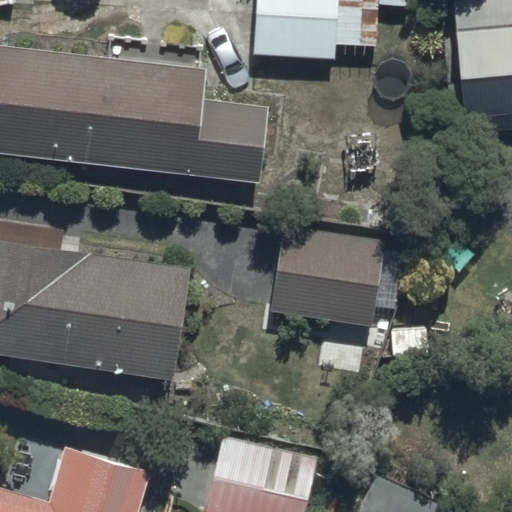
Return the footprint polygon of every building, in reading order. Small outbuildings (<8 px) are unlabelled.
[(254,0),(253,63),(316,63),(316,67),(334,67),(334,53),(376,53),(376,0),(254,0)] [(511,119),(511,0),(448,0),(457,91),(445,92),(448,125),(511,119)] [(0,52),(0,161),(259,191),(268,115),(202,107),(206,76),(0,52)] [(283,230),(269,317),(370,334),(384,247),(283,230)] [(0,247),(0,362),(171,387),(187,274),(0,247)] [(221,442),(204,511),(302,511),(314,463),(221,442)] [(0,493),(0,511),(141,511),(150,483),(63,456),(47,508),(0,493)] [(439,511),(375,481),(360,511),(439,511)]
